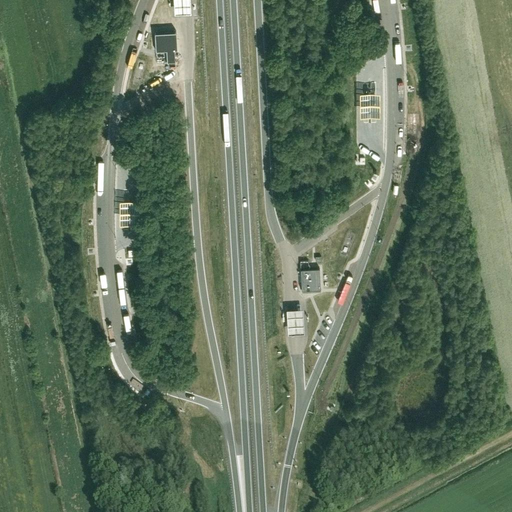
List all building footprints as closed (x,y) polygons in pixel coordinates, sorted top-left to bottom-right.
[(190,0),(173,0),(175,14),(191,13),(190,0)] [(176,30),(155,32),(156,51),(166,50),(167,62),(175,62),(174,50),(177,49),(176,30)] [(139,195),(120,195),(120,220),(139,220),(139,195)] [(301,290),(320,289),(319,268),(300,269),(301,290)] [(302,306),(286,306),(288,331),(304,330),(302,306)]
